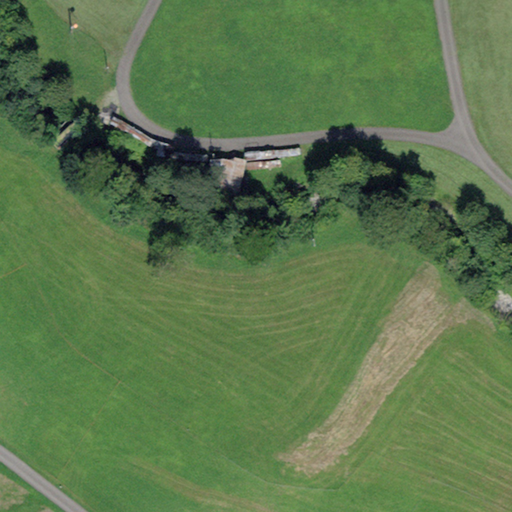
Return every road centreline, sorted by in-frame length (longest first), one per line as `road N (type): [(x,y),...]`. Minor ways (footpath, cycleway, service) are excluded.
road 1 (track): [(471,141),(391,132),(220,144),(166,136),(137,121),(121,81),(155,0)]
road 2 (track): [(511,185),(471,141),(440,0)]
